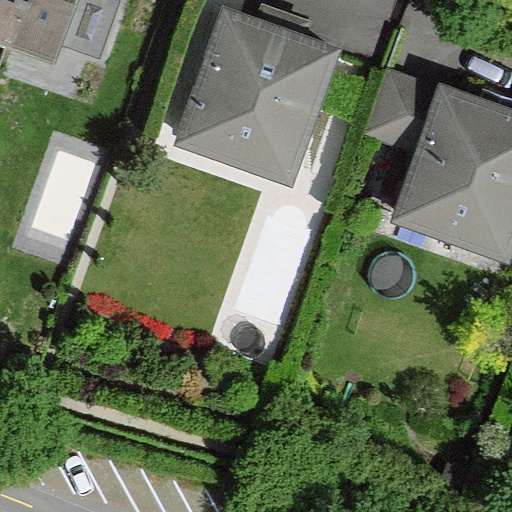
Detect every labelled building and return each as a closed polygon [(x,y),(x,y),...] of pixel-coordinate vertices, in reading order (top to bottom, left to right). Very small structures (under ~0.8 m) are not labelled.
[(0,0),(0,30),(11,35),(22,0),(0,0)] [(22,0),(11,35),(62,52),(64,44),(79,0),(22,0)] [(121,0),(79,0),(64,44),(102,58),(121,0)] [(230,12),(189,123),(293,160),(333,48),(230,12)] [(425,149),(444,93),(394,73),(374,130),(425,149)] [(511,111),(446,88),(444,93),(425,149),(407,200),(510,238),(511,230),(511,111)]
